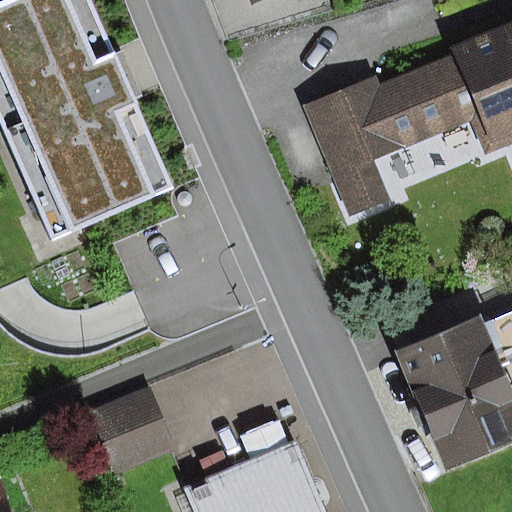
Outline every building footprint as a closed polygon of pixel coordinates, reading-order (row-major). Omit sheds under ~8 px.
[(82,0),(7,0),(0,3),(0,134),(46,241),(165,190),(82,0)] [(374,78),(302,109),(348,217),(388,200),(372,163),(470,122),(484,156),(511,143),(511,18),(441,49),(445,59),(378,87),(374,78)] [(477,317),(390,353),(440,473),(511,443),(511,402),(507,391),(511,388),(511,309),(479,323),(477,317)] [(155,395),(95,413),(113,473),(173,456),(155,395)] [(321,511),(297,446),(183,488),(192,511),(321,511)]
